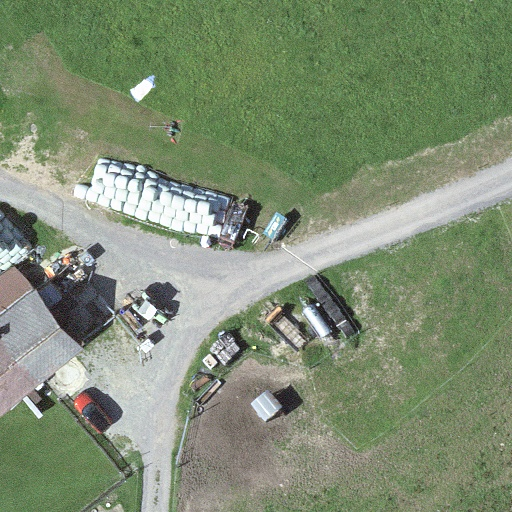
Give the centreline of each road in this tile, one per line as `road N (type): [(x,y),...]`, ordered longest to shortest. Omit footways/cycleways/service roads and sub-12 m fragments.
road 1 (track): [(194,297),(478,201),(511,180)]
road 2 (track): [(194,297),(21,206),(0,203)]
road 3 (track): [(163,511),(194,297)]
